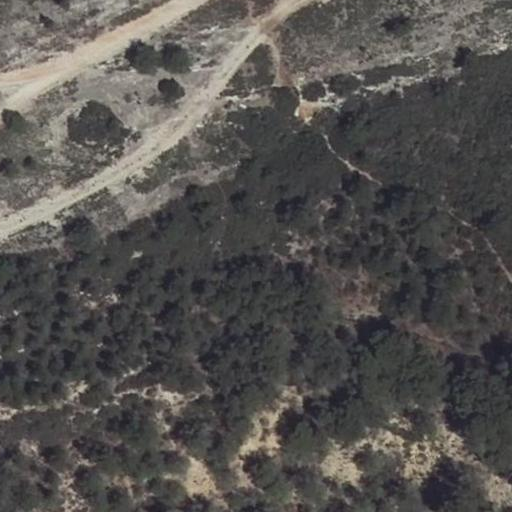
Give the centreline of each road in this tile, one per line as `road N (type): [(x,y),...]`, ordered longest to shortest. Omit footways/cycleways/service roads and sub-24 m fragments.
road 1 (track): [(304,0),(155,144),(97,185),(0,231)]
road 2 (track): [(0,116),(196,0)]
